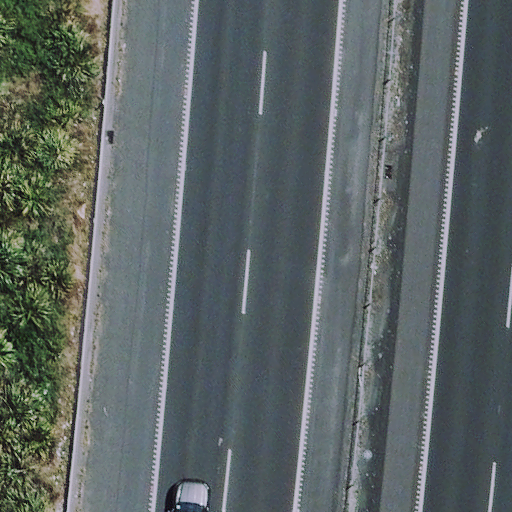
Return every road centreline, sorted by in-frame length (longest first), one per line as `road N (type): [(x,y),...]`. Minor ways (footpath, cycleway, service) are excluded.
road 1 (motorway): [(196,511),(247,0)]
road 2 (motorway): [(511,126),(483,511)]
